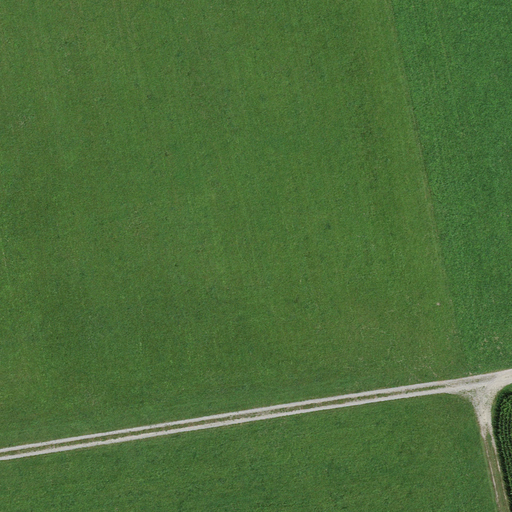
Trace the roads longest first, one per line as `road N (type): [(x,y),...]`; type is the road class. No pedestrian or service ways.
road 1 (track): [(0,453),(511,372)]
road 2 (track): [(478,378),(507,511)]
